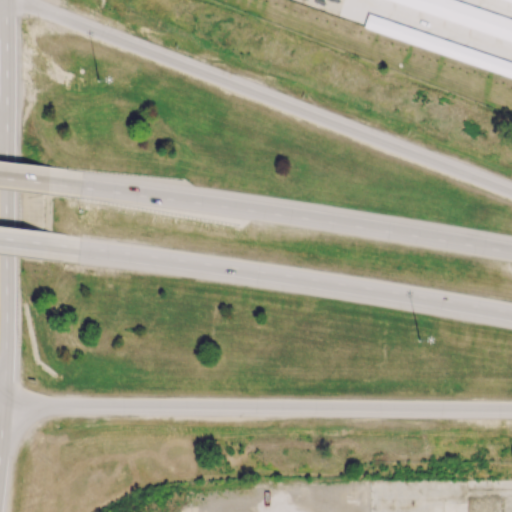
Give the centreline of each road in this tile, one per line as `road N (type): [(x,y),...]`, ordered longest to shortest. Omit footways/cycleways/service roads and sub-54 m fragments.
road 1 (motorway): [(511,193),(54,14),(6,6)]
road 2 (motorway): [(3,400),(511,409)]
road 3 (motorway): [(53,244),(511,313)]
road 4 (motorway): [(511,253),(55,183)]
road 5 (primary): [(3,400),(6,111)]
